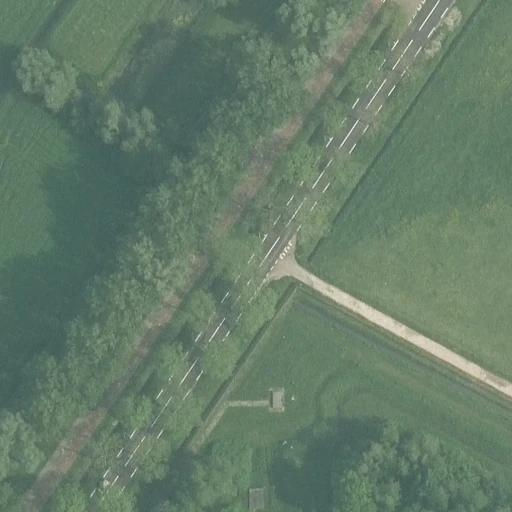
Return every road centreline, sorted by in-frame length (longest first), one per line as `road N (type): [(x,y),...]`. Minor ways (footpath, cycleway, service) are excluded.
road 1 (tertiary): [(93,511),(434,0)]
road 2 (track): [(511,386),(267,252)]
road 3 (track): [(364,355),(511,433)]
